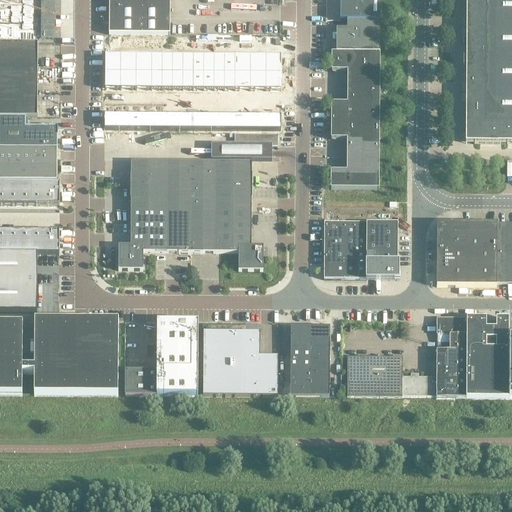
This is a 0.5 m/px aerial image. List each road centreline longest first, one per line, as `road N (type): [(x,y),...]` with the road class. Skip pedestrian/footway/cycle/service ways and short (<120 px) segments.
road 1 (unclassified): [(84,0),(83,288),(117,302),(301,302)]
road 2 (unclassified): [(301,302),(303,0)]
road 3 (secondary): [(422,150),(422,0)]
